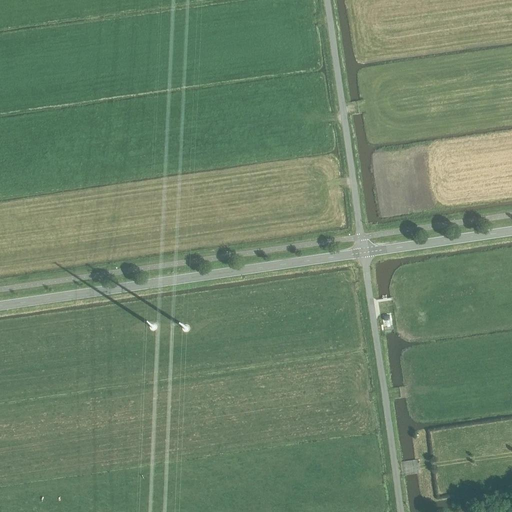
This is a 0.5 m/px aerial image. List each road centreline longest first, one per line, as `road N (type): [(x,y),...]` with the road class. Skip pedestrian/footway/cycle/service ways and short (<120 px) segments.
road 1 (tertiary): [(0,305),(362,251)]
road 2 (unclassified): [(400,511),(362,251)]
road 3 (unclassified): [(362,251),(325,0)]
road 4 (tertiary): [(362,251),(511,230)]
